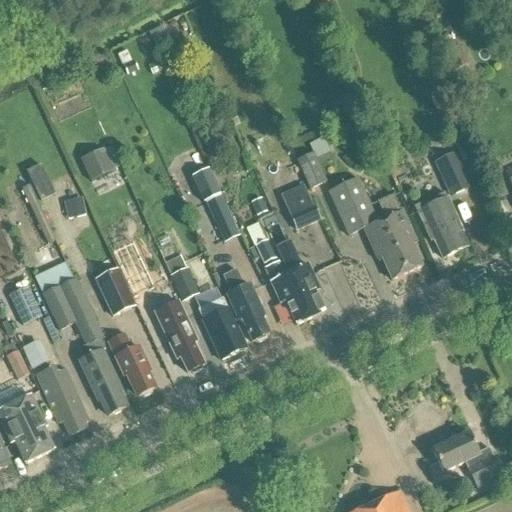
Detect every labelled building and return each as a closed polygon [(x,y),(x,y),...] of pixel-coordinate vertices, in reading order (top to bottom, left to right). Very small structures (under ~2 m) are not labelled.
[(467,66),(458,48),(446,54),(454,72),(467,66)] [(321,110),(328,122),(340,116),(333,104),(321,110)] [(312,156),(296,163),(310,192),(325,185),(315,162),(330,155),(324,141),(308,147),(312,156)] [(453,146),(462,164),(472,159),(463,141),(453,146)] [(104,154),(81,165),(92,188),(115,177),(104,154)] [(434,164),(449,198),(469,189),(453,155),(434,164)] [(26,170),(40,200),(55,193),(40,163),(26,170)] [(328,195),(348,239),(363,233),(377,262),(381,261),(391,283),(420,270),(410,248),(415,246),(393,198),(377,206),(384,223),(377,226),(357,182),(328,195)] [(65,201),(68,218),(88,214),(84,197),(65,201)] [(204,205),(223,246),(239,238),(220,197),(204,205)] [(461,234),(454,217),(452,218),(445,203),(442,198),(414,211),(417,216),(430,245),(434,243),(443,262),(467,251),(460,236),(461,234)] [(267,214),(261,200),(250,205),(256,218),(267,214)] [(288,213),(297,234),(321,224),(312,203),(288,213)] [(264,239),(251,245),(260,264),(272,259),(264,239)] [(133,300),(154,290),(133,246),(113,255),(133,300)] [(183,301),(199,294),(183,256),(167,263),(183,301)] [(303,300),(313,322),(324,316),(314,296),(319,293),(307,268),(302,271),(296,258),(283,264),(289,277),(284,279),(285,280),(284,280),(289,291),(293,289),(299,302),(303,300)] [(285,306),(296,329),(313,322),(303,300),(299,302),(293,289),(289,291),(284,280),(285,280),(284,279),(278,266),(265,272),(271,285),(270,286),(281,308),(285,306)] [(96,284),(113,320),(135,310),(118,274),(96,284)] [(237,326),(241,324),(251,346),(269,338),(259,315),(262,314),(250,288),(243,291),(236,274),(222,280),(230,297),(225,299),(237,326)] [(75,285),(44,299),(60,334),(75,327),(86,349),(100,343),(103,342),(76,284),(75,285)] [(26,290),(7,299),(21,329),(40,321),(26,290)] [(223,302),(198,313),(221,364),(246,353),(247,352),(223,302)] [(194,347),(198,345),(180,305),(156,316),(166,338),(173,354),(177,354),(187,376),(204,368),(194,347)] [(128,378),(138,400),(154,392),(144,371),(147,367),(139,351),(132,354),(125,338),(108,346),(124,380),(128,378)] [(33,368),(49,361),(40,341),(24,347),(33,368)] [(105,353),(100,343),(86,349),(91,360),(103,354),(105,353)] [(19,354),(7,359),(17,382),(29,377),(19,354)] [(86,362),(81,364),(90,385),(88,386),(96,401),(99,400),(108,419),(112,417),(115,418),(120,416),(121,413),(126,411),(119,397),(122,395),(103,354),(86,362)] [(63,425),(69,440),(87,432),(85,427),(89,425),(66,374),(57,377),(54,371),(37,379),(58,427),(63,425)] [(15,447),(25,468),(54,454),(44,433),(47,432),(31,399),(0,414),(0,425),(11,448),(15,447)] [(480,459),(469,436),(432,453),(443,476),(464,466),(476,492),(502,480),(493,461),(479,467),(476,461),(480,459)] [(0,473),(11,468),(1,448),(2,447),(0,441),(0,473)] [(362,511),(406,511),(399,495),(362,511)]
